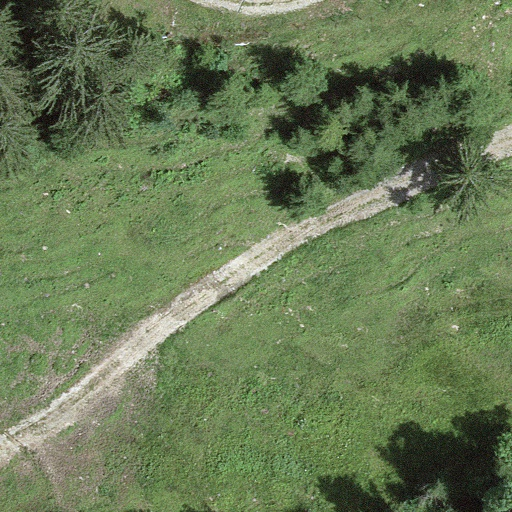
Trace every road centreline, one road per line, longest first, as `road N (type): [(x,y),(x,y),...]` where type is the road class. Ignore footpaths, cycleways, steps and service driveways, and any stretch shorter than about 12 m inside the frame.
road 1 (track): [(0,422),(55,401),(190,296),(386,183),(511,122)]
road 2 (track): [(340,0),(306,18),(226,0)]
